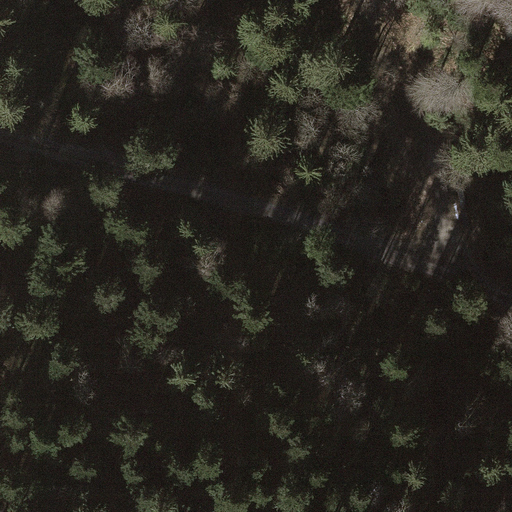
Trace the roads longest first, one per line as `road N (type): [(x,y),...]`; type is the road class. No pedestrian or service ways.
road 1 (track): [(511,291),(448,256),(91,163),(0,129)]
road 2 (track): [(338,0),(447,183),(448,256)]
